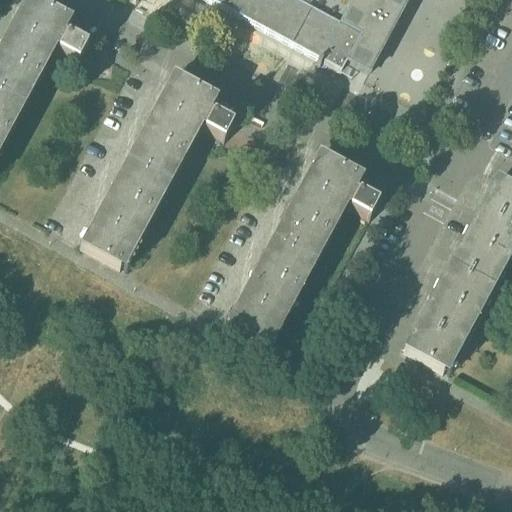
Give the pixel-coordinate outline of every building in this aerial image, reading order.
[(199,0),(318,64),(315,68),(319,70),(321,66),(340,76),(345,66),(356,72),(367,77),(384,45),(393,29),(407,2),(405,0),(199,0)] [(19,16),(0,51),(0,146),(49,57),(67,66),(65,70),(71,72),(73,69),(75,71),(86,51),(59,37),(67,22),(27,1),(19,16)] [(80,250),(79,252),(119,274),(123,266),(196,131),(215,141),(214,145),(219,147),(220,144),(223,145),(231,130),(205,115),(212,101),(173,80),(166,93),(80,250)] [(226,329),(225,332),(264,353),(269,345),(342,210),(360,220),(359,223),(364,226),(366,223),(368,224),(376,209),(349,194),(357,180),(318,159),(310,173),(226,329)] [(511,192),(495,183),(402,356),(442,378),(502,267),(511,272),(511,192)]
